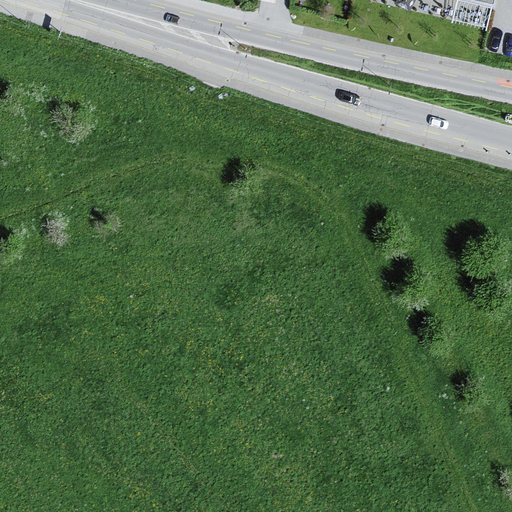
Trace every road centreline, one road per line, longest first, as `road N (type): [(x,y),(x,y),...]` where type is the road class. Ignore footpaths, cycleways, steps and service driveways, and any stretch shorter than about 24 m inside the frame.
road 1 (unclassified): [(98,7),(336,95),(511,142)]
road 2 (unclassified): [(511,92),(98,7)]
